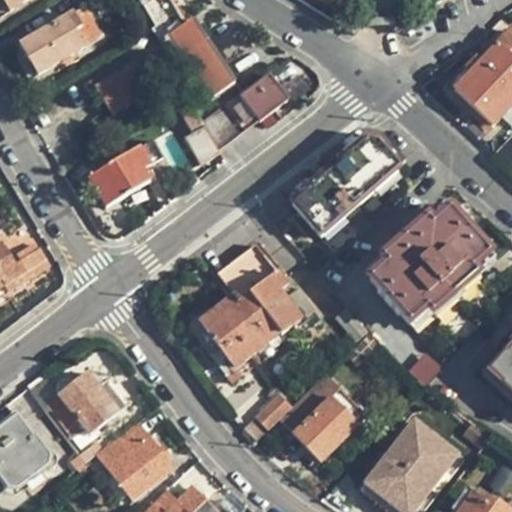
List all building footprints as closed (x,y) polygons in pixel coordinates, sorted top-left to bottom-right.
[(3,0),(11,13),(32,0),(3,0)] [(145,8),(143,9),(156,31),(152,33),(160,46),(166,41),(208,104),(234,86),(192,23),(187,27),(172,0),(150,0),(153,3),(145,8)] [(87,15),(69,25),(84,52),(102,41),(87,15)] [(27,42),(46,74),(63,64),(71,60),(84,52),(65,20),(27,42)] [(449,84),(454,89),(492,127),(511,107),(511,31),(498,45),(480,63),(474,58),(449,84)] [(202,107),(208,104),(166,41),(160,46),(202,107)] [(38,79),(46,74),(27,42),(19,48),(38,79)] [(136,66),(140,72),(148,67),(140,54),(131,59),(91,84),(82,89),(90,102),(99,97),(95,90),(136,66)] [(75,66),(71,60),(63,64),(67,71),(75,66)] [(95,90),(99,97),(112,119),(125,112),(123,108),(151,91),(140,72),(136,66),(95,90)] [(236,98),(201,123),(204,128),(218,152),(255,125),(256,127),(289,103),(270,78),(237,102),(236,98)] [(183,140),(204,128),(201,123),(187,100),(167,112),(183,140)] [(218,152),(204,128),(183,140),(197,163),(200,168),(203,167),(220,157),(218,152)] [(370,143),(295,208),(304,218),(299,222),(312,237),(317,233),(325,242),(405,172),(382,145),(370,143)] [(140,149),(89,180),(107,210),(152,184),(145,172),(152,168),(140,149)] [(89,166),(85,160),(67,171),(71,177),(89,166)] [(203,167),(200,168),(197,163),(186,172),(195,186),(209,176),(203,167)] [(145,172),(152,184),(158,179),(152,168),(145,172)] [(388,267),(370,283),(412,331),(430,316),(434,321),(482,279),(477,274),(494,260),(453,212),(435,227),(430,221),(383,262),(388,267)] [(0,282),(0,283),(3,289),(6,294),(50,268),(35,244),(16,255),(20,262),(13,267),(0,244),(0,282)] [(191,328),(228,380),(282,337),(284,340),(316,314),(302,295),(290,304),(284,296),(290,291),(257,250),(219,280),(236,301),(214,318),(210,314),(191,328)] [(370,336),(365,331),(349,311),(336,323),(357,347),(370,336)] [(391,349),(369,327),(366,330),(387,352),(391,349)] [(359,370),(382,349),(372,338),(349,359),(359,370)] [(425,353),(409,371),(424,385),(440,367),(425,353)] [(508,360),(491,378),(505,389),(503,392),(511,400),(511,359),(510,362),(508,360)] [(48,410),(75,444),(77,441),(83,449),(129,410),(109,386),(101,393),(88,376),(78,386),(75,384),(66,384),(58,391),(57,398),(60,401),(48,410)] [(280,398),(258,420),(271,434),(281,423),(323,466),(370,421),(329,378),(294,412),(280,398)] [(0,480),(11,493),(20,494),(52,468),(55,459),(39,437),(36,440),(19,417),(0,431),(0,480)] [(361,495),(381,511),(418,511),(459,461),(416,426),(361,495)] [(100,479),(125,511),(126,511),(176,474),(171,467),(176,462),(164,447),(159,451),(141,428),(121,444),(132,458),(126,462),(120,453),(123,451),(117,445),(99,459),(109,472),(100,479)] [(72,466),(78,474),(99,459),(93,451),(72,466)] [(211,511),(191,492),(178,505),(169,495),(151,511),(211,511)] [(506,511),(497,506),(493,511),(491,511),(466,494),(453,511),(506,511)]
